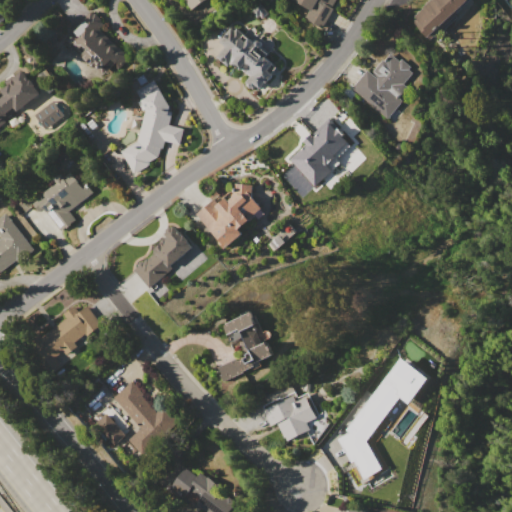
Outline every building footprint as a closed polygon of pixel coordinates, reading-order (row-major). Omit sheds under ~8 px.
[(203,0),(190,9),(184,0),(203,0)] [(296,0),(336,0),(332,7),(334,8),(320,29),(300,17),(305,10),(298,6),(300,2),(296,0)] [(429,40),(412,22),(416,18),(413,16),(422,7),(422,6),(428,0),(469,0),(456,13),(457,14),(429,40)] [(251,11),(260,3),(268,13),(262,18),(260,15),(257,18),(251,11)] [(65,35),(92,10),(104,23),(100,28),(128,57),(105,78),(65,35)] [(216,57),(225,46),(219,41),(231,27),(235,30),(237,27),(253,39),(254,38),(257,41),(257,40),(259,40),(260,40),(261,41),(261,42),(262,43),(261,44),(259,47),(267,54),(265,56),(277,65),(272,72),(274,73),(266,83),(265,82),(260,88),(257,86),(254,90),(251,88),(249,88),(246,86),(246,84),(244,82),(249,75),(241,68),(241,69),(232,63),(230,65),(229,64),(228,67),(216,57)] [(351,89),(367,69),(370,72),(382,58),(385,61),(391,54),(399,60),(401,58),(411,67),(409,69),(412,72),(403,83),(407,86),(398,97),(402,99),(387,118),(351,89)] [(0,96),(4,94),(0,89),(14,79),(12,77),(22,70),(40,94),(17,111),(16,110),(4,118),(6,121),(0,125),(0,96)] [(136,90),(153,80),(170,105),(168,111),(172,112),(169,125),(184,129),(180,144),(165,140),(163,148),(160,148),(157,157),(148,162),(150,165),(134,174),(133,171),(120,151),(137,140),(146,108),(143,110),(138,101),(141,99),(136,90)] [(35,114),(54,100),(65,114),(46,128),(35,114)] [(289,170),(299,161),(293,155),(331,119),(343,132),(339,136),(347,145),(326,165),(331,171),(309,191),(289,170)] [(32,204),(40,198),(42,200),(46,197),(43,193),(55,183),(53,180),(61,174),(63,177),(72,171),(90,195),(70,210),(76,219),(71,223),(72,225),(67,229),(66,228),(61,231),(44,208),(39,212),(32,204)] [(195,213),(214,197),(218,201),(234,187),(235,183),(253,185),(251,194),(263,208),(240,228),(244,232),(225,248),(195,213)] [(0,238),(1,238),(0,236),(0,215),(6,211),(33,247),(0,271),(0,238)] [(134,269),(138,265),(137,264),(142,259),(143,260),(155,250),(154,249),(160,244),(158,242),(163,237),(165,239),(167,237),(164,233),(167,231),(165,230),(170,226),(171,227),(174,225),(193,246),(171,265),(173,268),(150,288),(134,269)] [(28,341),(39,332),(42,336),(66,317),(63,314),(83,299),(103,325),(88,337),(85,333),(74,341),(78,346),(67,354),(65,351),(46,365),(28,341)] [(222,324),(252,311),(261,333),(269,329),(271,335),(264,339),(271,354),(252,362),(254,366),(220,382),(214,369),(237,358),(237,360),(246,356),(238,340),(230,343),(222,324)] [(346,431),(347,433),(337,437),(348,460),(356,465),(363,478),(381,469),(367,441),(398,396),(409,403),(428,376),(398,356),(346,431)] [(114,397),(132,381),(144,394),(142,395),(156,412),(167,402),(181,418),(139,454),(126,439),(140,427),(114,397)] [(264,410),(295,396),(297,401),(307,397),(316,417),(307,422),(310,430),(286,441),(277,422),(270,425),(264,410)] [(94,423),(113,444),(124,433),(105,413),(94,423)] [(202,511),(171,486),(187,467),(197,476),(203,470),(239,501),(229,511),(202,511)]
